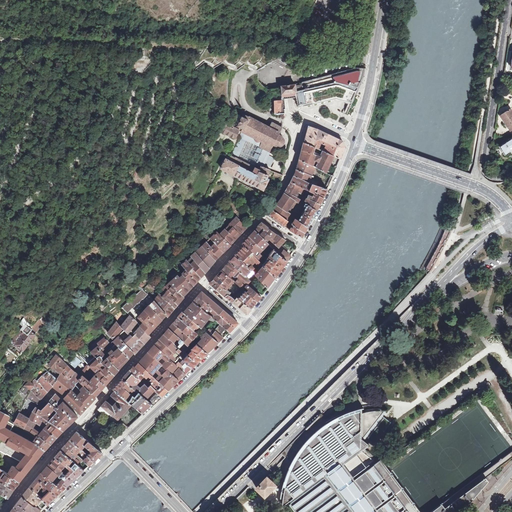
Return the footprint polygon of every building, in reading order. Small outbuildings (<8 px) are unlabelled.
[(285,86),(283,86),(284,93),(284,94),(284,99),(285,98),(289,98),(294,97),(294,96),(294,92),(293,84),(288,85),(286,85),(285,85),(285,86)] [(345,107),(342,113),(348,115),(348,114),(348,113),(352,104),(353,104),(358,91),(335,84),(296,93),(295,84),(293,84),(294,92),(294,96),(294,97),(296,97),(298,108),(300,107),(301,107),(336,99),(349,102),(346,108),(346,107),(345,107)] [(283,86),(281,86),(282,97),(282,100),(274,101),(274,114),(285,113),(284,109),(285,109),(284,99),(284,94),(284,93),(283,86)] [(500,115),(510,131),(511,129),(511,113),(509,109),(505,112),(500,115)] [(282,128),(282,127),(281,127),(273,122),(272,122),(271,122),(272,123),(269,127),(243,114),(238,126),(243,128),(241,131),(242,131),(244,133),(255,138),(255,139),(255,140),(256,141),(257,142),(258,142),(259,142),(260,141),(261,141),(262,141),(261,143),(262,143),(261,143),(262,143),(261,145),(261,144),(261,145),(260,146),(259,147),(260,147),(259,147),(260,147),(269,152),(270,152),(270,151),(272,147),(273,145),(277,147),(278,146),(279,147),(280,147),(282,146),(283,145),(284,144),(284,143),(285,142),(285,141),(284,140),(284,138),(283,138),(283,137),(282,137),(283,137),(279,134),(279,132),(282,128)] [(234,127),(233,127),(233,128),(232,127),(229,126),(227,125),(225,124),(220,131),(235,138),(237,135),(239,130),(234,127)] [(318,149),(319,147),(321,143),(326,146),(324,149),(323,151),(334,156),(340,159),(345,147),(343,141),(340,140),(328,134),(318,129),(309,127),(305,136),(304,142),(318,149)] [(242,131),(241,131),(239,136),(240,138),(231,155),(260,170),(261,166),(262,166),(263,163),(271,167),(275,158),(269,155),(270,152),(269,152),(260,147),(259,147),(260,147),(259,147),(260,146),(261,145),(261,144),(261,145),(262,143),(261,143),(262,143),(261,143),(262,141),(261,141),(260,141),(259,142),(258,142),(257,142),(256,141),(255,140),(255,139),(255,138),(244,133),(242,131)] [(511,137),(499,146),(502,151),(505,155),(511,150),(511,137)] [(299,160),(311,166),(326,173),(334,156),(323,151),(318,149),(304,142),(302,150),(301,152),(301,153),(300,155),(299,160)] [(221,168),(263,190),(264,189),(268,180),(268,179),(267,178),(270,170),(262,166),(261,166),(260,170),(231,155),(229,158),(228,160),(225,159),(221,168)] [(296,172),(294,176),(306,182),(309,175),(307,174),(311,166),(299,160),(299,162),(298,165),(296,170),(296,171),(296,172)] [(283,175),(274,172),(272,179),(281,183),(283,175)] [(292,179),(290,183),(305,189),(306,187),(309,189),(308,191),(314,193),(323,198),(325,193),(327,189),(318,186),(317,186),(310,183),(306,182),(294,176),(292,179)] [(272,209),(273,210),(284,217),(287,219),(292,212),(291,211),(297,201),(296,201),(297,199),(296,197),(295,196),(297,192),(302,194),(305,189),(290,183),(285,191),(281,198),(276,205),(272,209)] [(323,198),(314,193),(312,196),(309,195),(308,195),(307,197),(320,204),(322,201),(323,198)] [(308,202),(307,204),(317,210),(319,206),(320,204),(307,197),(305,201),(308,202)] [(225,205),(231,211),(235,207),(228,201),(225,205)] [(305,203),(303,206),(306,207),(298,220),(298,221),(308,227),(308,226),(308,227),(314,215),(317,210),(307,204),(305,203)] [(274,219),(284,227),(285,226),(288,221),(287,219),(284,217),(273,210),(268,215),(274,219)] [(246,228),(247,228),(239,219),(237,217),(234,219),(229,214),(214,229),(218,232),(230,244),(234,241),(240,234),(246,228)] [(292,224),(305,232),(307,228),(308,227),(298,221),(298,220),(295,218),(293,223),(292,222),(292,224)] [(258,226),(259,226),(273,240),(271,242),(278,248),(281,245),(286,240),(275,233),(270,229),(261,222),(258,226)] [(292,224),(289,230),(302,237),(303,236),(304,234),(305,232),(292,224)] [(289,258),(290,257),(278,248),(271,242),(273,240),(259,226),(258,226),(256,229),(255,230),(265,242),(268,239),(270,241),(269,243),(270,243),(269,245),(274,250),(287,261),(289,258)] [(268,244),(265,242),(255,230),(251,234),(249,237),(263,249),(268,244)] [(231,245),(230,244),(218,232),(217,232),(216,232),(216,233),(215,233),(215,234),(215,235),(211,238),(224,252),(229,246),(231,245)] [(218,258),(219,256),(206,242),(200,235),(196,239),(198,240),(202,246),(215,260),(216,260),(215,260),(218,258)] [(223,253),(224,252),(211,238),(209,235),(206,237),(209,240),(206,242),(219,256),(223,253)] [(265,258),(259,252),(263,249),(249,237),(247,239),(244,242),(242,244),(244,245),(261,262),(263,260),(264,259),(265,258)] [(239,250),(235,255),(251,271),(254,268),(251,265),(255,261),(260,266),(262,264),(261,263),(261,262),(244,245),(239,250)] [(281,245),(278,248),(290,257),(290,256),(285,251),(283,250),(284,249),(285,248),(281,245)] [(215,260),(202,246),(193,254),(190,251),(189,253),(205,272),(210,266),(213,264),(215,261),(215,260)] [(263,265),(276,277),(281,268),(287,261),(274,250),(267,259),(269,260),(263,265)] [(205,272),(189,253),(184,257),(185,257),(201,277),(205,272)] [(251,271),(235,255),(232,258),(229,261),(229,262),(246,277),(251,271)] [(185,267),(181,271),(193,285),(198,280),(201,277),(185,257),(180,262),(185,267)] [(247,285),(250,281),(248,279),(246,277),(229,262),(227,263),(225,266),(247,285)] [(272,282),(276,277),(263,265),(255,275),(268,288),(271,283),(272,282)] [(245,286),(247,285),(225,266),(223,268),(221,270),(233,281),(235,279),(237,280),(235,283),(243,289),(245,286)] [(181,270),(169,282),(184,296),(190,289),(193,285),(181,271),(181,270)] [(233,281),(221,270),(218,274),(214,278),(232,294),(235,296),(237,293),(230,287),(230,288),(229,287),(233,281)] [(232,294),(214,278),(209,283),(222,293),(233,303),(235,300),(232,296),(228,294),(229,293),(231,294),(232,294)] [(184,297),(184,296),(169,282),(162,288),(159,293),(174,308),(177,305),(180,301),(184,297)] [(149,283),(143,289),(145,292),(151,286),(149,283)] [(255,291),(247,285),(245,286),(249,290),(246,292),(257,301),(259,299),(261,296),(255,291)] [(127,314),(136,322),(137,323),(139,322),(137,320),(142,314),(139,311),(147,303),(149,305),(154,301),(153,299),(145,292),(143,289),(121,308),(127,314)] [(200,293),(198,296),(219,314),(223,310),(210,299),(202,291),(200,293)] [(252,307),(257,301),(246,292),(245,291),(238,299),(251,308),(251,307),(252,308),(252,307)] [(159,293),(154,301),(166,315),(167,316),(167,317),(167,316),(168,317),(173,311),(174,309),(174,308),(159,293)] [(219,314),(198,296),(195,299),(193,301),(206,313),(208,310),(209,309),(210,310),(209,311),(212,313),(213,312),(215,314),(214,316),(213,316),(212,317),(213,319),(229,332),(232,329),(234,327),(219,314)] [(252,309),(251,308),(238,299),(237,298),(235,300),(233,303),(242,311),(247,315),(252,309)] [(166,315),(154,301),(149,305),(162,319),(164,316),(166,315)] [(212,317),(206,313),(193,301),(188,307),(187,307),(183,312),(201,327),(205,322),(209,317),(212,320),(213,319),(212,317)] [(162,319),(149,305),(145,310),(158,323),(160,321),(162,319)] [(137,320),(139,322),(137,323),(140,326),(148,334),(153,329),(158,323),(145,310),(142,314),(137,320)] [(223,310),(219,314),(234,327),(238,323),(230,316),(223,310)] [(201,327),(183,312),(182,311),(181,313),(178,316),(188,325),(190,327),(194,330),(195,328),(196,329),(197,329),(198,330),(201,327)] [(136,322),(127,314),(125,316),(127,318),(120,326),(124,330),(118,336),(133,353),(134,354),(144,343),(151,336),(148,334),(140,326),(134,332),(136,335),(133,338),(128,333),(133,326),(136,322)] [(198,333),(194,330),(190,327),(189,328),(186,326),(188,325),(178,316),(176,319),(173,323),(192,340),(197,335),(198,333)] [(45,325),(48,321),(42,317),(31,328),(29,326),(30,324),(27,322),(24,318),(20,323),(23,325),(20,329),(21,330),(7,348),(18,356),(22,352),(30,342),(36,334),(43,323),(45,325)] [(121,329),(116,322),(112,327),(107,333),(112,338),(121,329)] [(192,340),(173,323),(172,325),(169,328),(188,345),(192,340)] [(188,345),(169,328),(167,330),(164,333),(185,352),(190,347),(188,345)] [(219,342),(223,338),(213,329),(212,331),(210,329),(208,330),(207,332),(219,342)] [(206,331),(201,336),(200,338),(201,339),(197,343),(207,353),(213,348),(219,342),(207,332),(206,331)] [(185,352),(164,333),(163,335),(160,339),(180,357),(185,352)] [(118,336),(113,341),(116,343),(123,351),(129,357),(129,358),(131,355),(133,353),(118,336)] [(97,346),(91,351),(96,357),(97,358),(103,352),(102,351),(105,345),(108,343),(104,338),(96,344),(97,346)] [(175,363),(180,357),(160,339),(158,341),(155,344),(175,363)] [(123,351),(116,343),(110,350),(117,358),(112,363),(119,369),(119,368),(124,364),(125,363),(127,360),(129,358),(129,357),(123,351)] [(203,357),(207,353),(197,343),(192,349),(193,349),(188,355),(197,363),(203,357)] [(177,366),(176,365),(175,363),(155,344),(153,347),(148,352),(168,369),(171,373),(173,371),(176,368),(177,366)] [(119,369),(112,363),(117,358),(110,350),(109,349),(108,351),(104,354),(103,352),(97,358),(103,364),(114,375),(115,373),(119,369)] [(170,387),(172,385),(162,375),(163,374),(160,372),(162,370),(164,373),(168,369),(148,352),(144,356),(139,363),(152,375),(156,371),(160,375),(156,379),(168,390),(170,387)] [(64,369),(68,365),(60,358),(57,355),(52,360),(48,364),(54,368),(55,368),(59,372),(61,373),(64,369)] [(195,365),(197,363),(188,355),(183,360),(191,368),(195,365)] [(75,356),(70,362),(71,363),(71,364),(75,368),(81,361),(75,356)] [(96,357),(89,364),(91,367),(97,373),(95,375),(90,382),(83,376),(82,378),(79,375),(68,365),(64,369),(61,373),(60,374),(57,379),(52,386),(53,387),(58,390),(66,396),(71,390),(75,385),(79,381),(88,390),(95,396),(100,391),(103,388),(102,388),(105,385),(106,384),(110,380),(114,375),(103,364),(97,358),(96,357)] [(191,368),(183,360),(180,363),(179,362),(176,365),(177,366),(179,368),(185,374),(188,371),(191,368)] [(152,375),(139,363),(137,365),(135,367),(134,365),(130,370),(140,380),(144,376),(146,378),(148,376),(150,377),(152,375)] [(91,367),(89,364),(82,372),(85,374),(89,369),(91,367)] [(185,374),(179,368),(178,370),(175,373),(173,371),(171,373),(179,380),(182,376),(185,374)] [(173,386),(179,380),(171,373),(168,369),(164,373),(163,374),(162,375),(172,385),(173,386)] [(155,389),(151,385),(148,387),(140,380),(130,370),(127,374),(122,378),(135,390),(139,393),(139,392),(146,399),(155,389)] [(35,385),(31,390),(36,395),(41,399),(42,397),(48,391),(50,388),(52,386),(57,379),(48,371),(42,376),(37,382),(35,380),(32,383),(35,385)] [(165,393),(168,390),(156,379),(153,376),(151,379),(151,380),(152,381),(151,383),(152,384),(151,385),(155,389),(162,396),(165,393)] [(135,390),(122,378),(122,379),(118,384),(113,389),(114,390),(115,390),(128,402),(133,396),(131,395),(135,390)] [(32,383),(29,381),(25,385),(31,390),(35,385),(32,383)] [(96,397),(95,396),(88,390),(79,381),(75,385),(81,391),(92,401),(96,397)] [(511,437),(511,436),(511,432),(488,386),(477,394),(508,435),(510,433),(511,437)] [(157,400),(162,396),(155,389),(146,399),(153,405),(157,400)] [(36,395),(31,390),(27,398),(38,404),(39,401),(41,399),(36,395)] [(87,407),(92,401),(81,391),(77,395),(71,390),(66,396),(64,398),(66,400),(68,401),(74,407),(76,409),(80,414),(87,407)] [(128,402),(115,390),(111,395),(118,400),(115,403),(112,406),(106,401),(106,400),(101,406),(108,411),(111,414),(117,419),(118,419),(131,404),(128,402)] [(153,405),(146,399),(139,392),(139,393),(135,398),(133,396),(128,402),(131,404),(143,414),(144,414),(148,410),(153,405)] [(61,429),(63,431),(67,426),(78,416),(73,411),(64,403),(59,397),(55,393),(52,398),(59,406),(55,409),(48,402),(40,410),(39,409),(36,413),(45,419),(49,421),(55,425),(61,429)] [(39,401),(38,404),(36,407),(39,409),(40,410),(48,402),(45,400),(42,397),(41,399),(39,401)] [(23,405),(19,414),(26,418),(33,421),(36,423),(41,426),(45,427),(44,428),(51,433),(57,437),(60,434),(60,433),(61,433),(63,431),(61,429),(55,425),(49,421),(45,419),(36,413),(39,409),(36,407),(38,404),(27,398),(23,405)] [(52,398),(48,402),(55,409),(59,406),(52,398)] [(108,411),(101,406),(100,407),(98,409),(106,416),(115,423),(118,419),(117,419),(111,414),(108,411)] [(284,492),(283,497),(283,501),(282,506),(289,501),(291,503),(289,504),(294,511),(461,511),(476,496),(488,481),(484,476),(483,474),(431,511),(420,511),(419,510),(387,468),(383,463),(380,459),(379,460),(367,469),(365,467),(373,461),(362,452),(364,450),(367,448),(370,446),(369,445),(366,442),(368,440),(374,444),(391,423),(383,416),(388,410),(375,411),(362,413),(362,408),(354,410),(349,412),(345,413),(341,415),(336,417),(329,420),(318,430),(315,433),(313,434),(308,439),(298,451),(291,463),(285,478),(282,487),(282,489),(285,490),(284,491),(284,492)] [(13,411),(11,415),(9,420),(15,422),(31,431),(35,433),(33,436),(35,438),(32,442),(40,447),(45,450),(46,449),(48,447),(51,444),(51,443),(54,440),(57,437),(51,433),(44,428),(40,433),(33,429),(36,423),(33,421),(26,418),(19,414),(19,415),(18,412),(15,410),(14,412),(13,411)] [(1,469),(19,482),(20,482),(20,481),(19,481),(31,466),(35,462),(34,462),(41,453),(43,452),(43,451),(44,450),(45,451),(45,450),(40,447),(32,442),(10,431),(14,424),(7,421),(10,415),(0,411),(0,439),(0,440),(0,451),(6,455),(6,454),(21,462),(16,468),(13,466),(10,471),(3,466),(1,469)] [(85,445),(88,441),(87,439),(78,432),(77,431),(75,434),(72,436),(70,439),(75,444),(81,449),(82,449),(85,445)] [(75,444),(70,439),(69,440),(67,442),(65,444),(71,450),(76,454),(79,452),(81,449),(75,444)] [(88,441),(85,445),(87,447),(91,450),(90,452),(87,455),(93,461),(94,460),(95,459),(96,459),(100,454),(102,452),(88,441)] [(63,448),(61,450),(69,457),(73,460),(75,462),(77,464),(79,461),(78,460),(79,459),(81,461),(82,461),(83,460),(84,460),(76,454),(71,450),(65,444),(63,448)] [(69,457),(61,450),(60,451),(57,454),(55,456),(55,457),(63,464),(67,467),(70,470),(65,475),(62,479),(65,481),(63,483),(66,487),(69,483),(79,475),(84,470),(78,465),(77,464),(75,462),(71,467),(69,465),(70,464),(72,461),(73,460),(69,457)] [(91,463),(93,461),(87,455),(86,453),(83,451),(81,453),(81,454),(85,458),(84,460),(83,460),(88,466),(91,463)] [(63,464),(55,457),(52,460),(49,463),(48,465),(41,473),(49,479),(55,483),(56,485),(58,486),(62,490),(64,488),(66,487),(63,483),(65,481),(62,479),(60,481),(57,479),(59,477),(62,479),(65,475),(62,473),(67,467),(63,464)] [(78,465),(84,470),(88,466),(83,460),(82,461),(81,461),(78,465)] [(0,481),(13,490),(18,484),(19,482),(1,469),(0,468),(0,481)] [(49,479),(41,473),(36,479),(32,483),(29,487),(30,487),(36,493),(37,491),(40,487),(43,490),(43,491),(44,492),(45,493),(46,493),(42,498),(41,498),(42,499),(47,504),(55,497),(62,490),(58,486),(56,485),(55,483),(49,479)] [(264,496),(271,489),(272,488),(273,487),(275,485),(267,477),(257,488),(264,496)] [(0,493),(7,498),(8,498),(12,491),(13,490),(0,481),(0,493)] [(36,493),(30,487),(25,492),(24,494),(22,496),(35,506),(42,499),(41,498),(42,498),(38,494),(36,493)] [(39,511),(41,510),(35,506),(22,496),(20,498),(18,501),(14,505),(21,511),(29,511),(32,510),(34,511),(39,511)]
